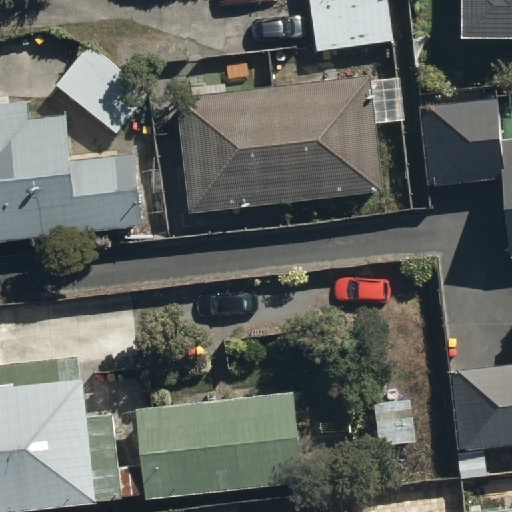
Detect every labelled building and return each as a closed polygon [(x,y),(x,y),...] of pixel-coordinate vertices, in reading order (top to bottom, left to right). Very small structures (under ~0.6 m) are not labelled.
[(312,0),(320,56),(395,47),(389,0),(312,0)] [(511,0),(467,0),(468,48),(511,47),(511,0)] [(93,48),(60,90),(121,137),(154,95),(93,48)] [(180,101),(194,221),(388,199),(374,80),(180,101)] [(434,190),(507,183),(511,234),(511,145),(506,146),(502,105),(426,112),(434,190)] [(0,249),(147,232),(139,159),(78,167),(73,123),(35,127),(32,108),(0,111),(0,249)] [(511,370),(455,377),(464,459),(511,453),(511,370)] [(0,394),(0,511),(77,511),(102,509),(89,385),(0,394)] [(298,398),(141,415),(151,503),(307,486),(298,398)]
